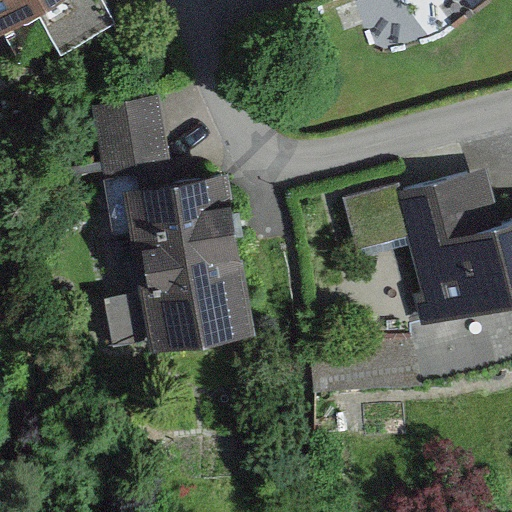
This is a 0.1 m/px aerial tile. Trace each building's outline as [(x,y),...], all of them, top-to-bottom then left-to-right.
[(0,0),(0,18),(36,0),(0,0)] [(102,0),(36,0),(56,44),(111,20),(102,0)] [(156,90),(93,100),(105,170),(167,160),(156,90)] [(229,158),(122,178),(151,343),(259,324),(229,158)] [(511,164),(405,189),(438,329),(511,312),(511,164)]
